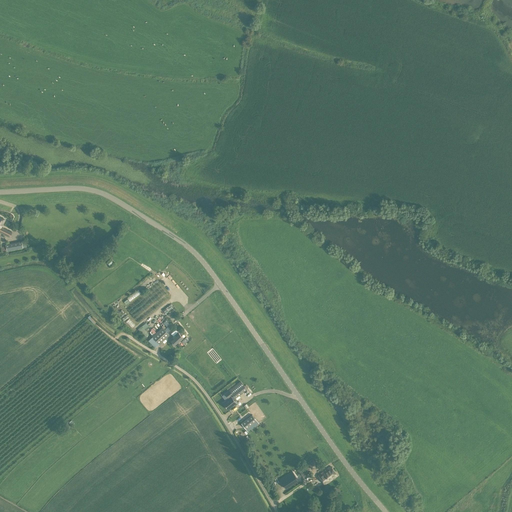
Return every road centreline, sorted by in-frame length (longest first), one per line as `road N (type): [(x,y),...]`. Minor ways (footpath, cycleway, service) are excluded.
road 1 (tertiary): [(383,511),(188,247),(100,191),(0,192)]
road 2 (unclassified): [(276,511),(211,400),(130,338)]
road 3 (track): [(130,338),(46,257),(0,262)]
